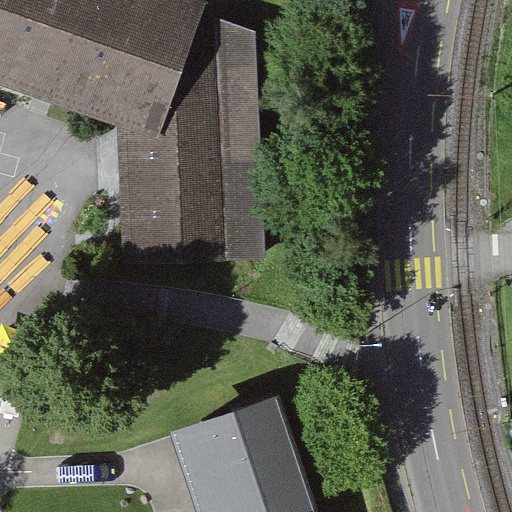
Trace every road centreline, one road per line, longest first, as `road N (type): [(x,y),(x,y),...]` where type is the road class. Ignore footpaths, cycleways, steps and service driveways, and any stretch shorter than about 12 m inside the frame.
road 1 (tertiary): [(427,0),(411,137),(411,261)]
road 2 (tertiary): [(411,261),(431,432),(451,511)]
